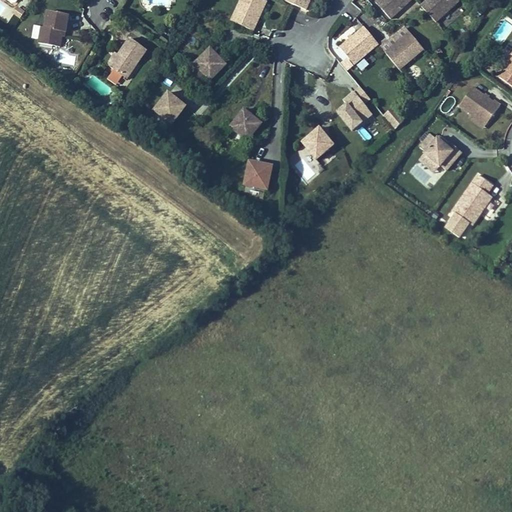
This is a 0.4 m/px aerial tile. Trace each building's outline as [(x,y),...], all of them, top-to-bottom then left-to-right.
[(265,1),(262,0),(238,0),(229,20),(251,31),(265,1)] [(308,0),(283,0),(283,2),(304,11),(308,0)] [(411,0),(377,0),(375,2),(390,19),(411,0)] [(459,2),(456,0),(427,0),(420,6),(435,23),(459,2)] [(16,7),(12,14),(20,19),(25,12),(16,7)] [(65,38),(68,15),(47,12),(44,29),(42,28),(40,45),(60,48),(62,37),(65,38)] [(501,45),(511,28),(511,19),(505,14),(489,37),(501,45)] [(33,25),(31,39),(37,40),(40,27),(33,25)] [(377,44),(363,27),(339,47),(353,65),(377,44)] [(422,50),(408,33),(384,53),(398,70),(422,50)] [(138,85),(159,56),(142,44),(130,61),(121,74),(138,85)] [(211,80),(227,63),(210,47),(194,63),(211,80)] [(511,57),(503,69),(511,75),(511,57)] [(116,70),(121,74),(130,61),(125,58),(116,70)] [(362,61),(354,67),(359,73),(367,67),(362,61)] [(199,82),(203,77),(195,69),(191,74),(199,82)] [(479,80),(466,97),(478,106),(492,117),(506,98),(500,93),(499,94),(479,80)] [(351,131),(371,114),(364,106),(371,101),(359,87),(343,100),(346,103),(335,113),(351,131)] [(168,125),(184,109),(167,92),(151,109),(168,125)] [(478,106),(475,110),(489,121),(492,117),(478,106)] [(383,117),(395,129),(404,119),(392,108),(383,117)] [(247,143),(261,126),(244,112),(230,129),(247,143)] [(431,144),(430,145),(444,159),(445,157),(451,162),(466,145),(455,135),(454,137),(452,139),(443,131),(442,132),(436,127),(425,139),(431,144)] [(316,161),(334,146),(318,128),(301,143),(316,161)] [(445,129),(443,131),(452,139),(454,137),(445,129)] [(430,145),(424,151),(439,164),(444,159),(430,145)] [(269,191),(273,165),(247,160),(243,187),(269,191)] [(482,169),(456,204),(475,218),(495,190),(490,187),(496,179),(482,169)] [(482,214),(489,219),(500,202),(492,197),(482,214)]
